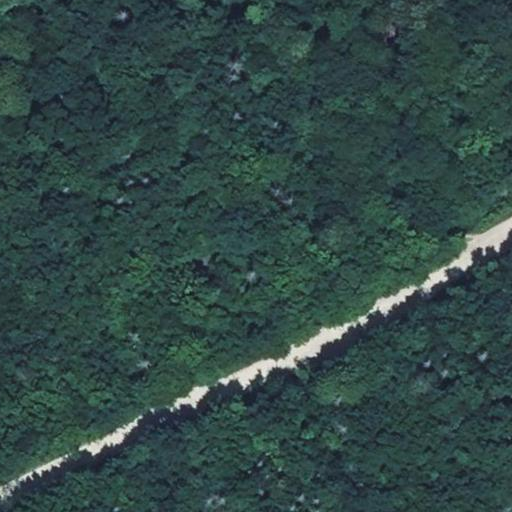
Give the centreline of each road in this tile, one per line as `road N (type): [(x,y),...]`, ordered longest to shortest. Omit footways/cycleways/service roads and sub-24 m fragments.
road 1 (track): [(511,230),(381,311),(0,503)]
road 2 (track): [(456,265),(151,277),(0,236)]
